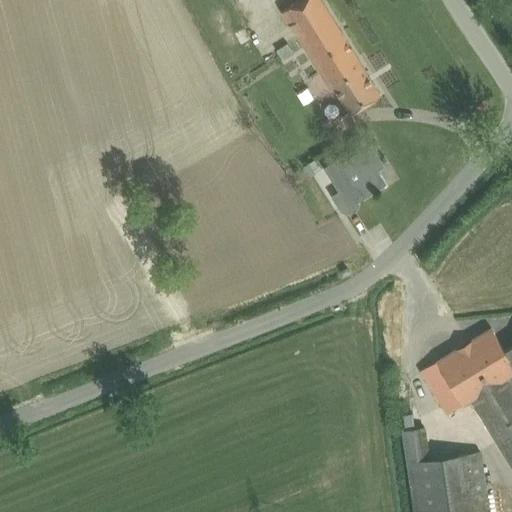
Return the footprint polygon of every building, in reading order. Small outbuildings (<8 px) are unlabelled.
[(381,94),(322,0),(299,0),(283,10),(332,90),(336,88),(351,112),(381,94)] [(283,59),(294,52),(288,43),(277,50),(283,59)] [(356,201),(362,198),(386,182),(378,169),(384,165),(372,144),(342,163),(339,157),(325,166),(340,191),(333,195),(342,210),(347,211),(352,210),(355,206),(356,201)] [(304,165),(310,176),(322,169),(315,158),(304,165)] [(511,344),(505,349),(491,327),(421,370),(447,414),(471,399),(511,466),(511,344)] [(425,427),(403,430),(415,511),(489,511),(480,451),(429,459),(425,427)]
